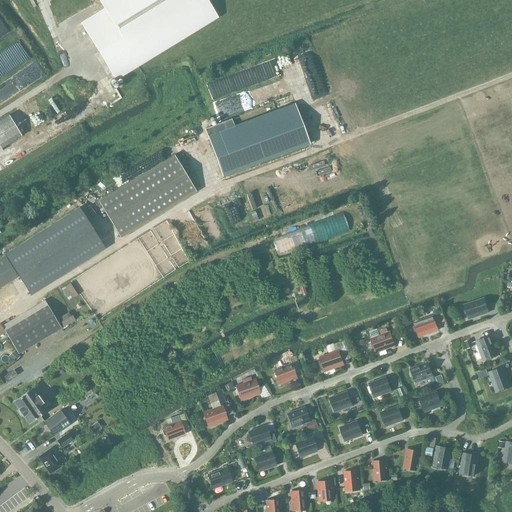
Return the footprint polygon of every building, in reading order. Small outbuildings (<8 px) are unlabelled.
[(98,0),(104,8),(80,23),(115,79),(218,16),(207,0),(98,0)] [(263,65),(203,82),(209,101),(219,98),(269,84),(263,65)] [(77,99),(84,95),(78,86),(71,90),(77,99)] [(232,119),(205,129),(222,176),(310,143),(295,104),(235,127),(232,119)] [(98,201),(121,238),(196,192),(174,155),(98,201)] [(45,229),(5,254),(31,295),(70,271),(105,248),(80,207),(45,229)] [(343,213),(272,239),(278,258),(350,231),(343,213)] [(0,257),(0,287),(15,278),(2,257),(0,257)] [(77,295),(70,284),(66,286),(67,288),(63,290),(68,297),(71,295),(73,298),(77,295)] [(464,308),(465,312),(467,313),(468,315),(478,312),(479,315),(488,311),(483,297),(464,304),(465,307),(464,308)] [(8,333),(20,353),(63,327),(47,299),(3,325),(8,333)] [(63,327),(75,320),(72,315),(71,316),(68,313),(61,317),(64,321),(61,322),(63,327)] [(417,330),(418,333),(427,330),(428,332),(438,329),(433,315),(414,322),(415,325),(413,326),(415,330),(417,330)] [(372,340),(370,342),(372,346),(374,346),(375,349),(385,346),(386,348),(395,345),(390,331),(371,338),(372,340)] [(497,354),(490,335),(476,340),(479,350),(482,349),(486,358),(488,357),(490,359),(494,357),(494,355),(497,354)] [(319,361),(320,365),(323,365),(324,368),(333,365),(334,367),(344,364),(339,350),(320,357),(321,359),(319,361)] [(411,368),(415,379),(422,376),(423,379),(433,376),(428,361),(411,368)] [(275,372),(273,374),(275,378),(277,378),(278,381),(286,378),(287,380),(296,377),(291,363),(274,369),(275,372)] [(489,372),(492,381),(495,380),(498,389),(501,388),(503,390),(507,388),(507,386),(510,385),(503,366),(489,372)] [(14,370),(4,377),(7,382),(17,375),(14,370)] [(369,383),(373,394),(381,391),(382,394),(391,390),(386,376),(369,383)] [(239,394),(240,397),(249,393),(250,396),(260,393),(255,379),(236,385),(237,388),(235,390),(237,394),(239,394)] [(42,401),(32,388),(13,401),(28,423),(47,410),(42,403),(42,401)] [(330,397),(334,408),(342,406),(343,408),(352,405),(347,391),(330,397)] [(420,397),(424,408),(431,406),(432,408),(442,405),(437,391),(420,397)] [(206,421),(207,423),(217,420),(218,423),(227,419),(222,405),(203,412),(204,415),(202,416),(204,420),(206,421)] [(381,412),(385,423),(392,420),(393,423),(403,419),(398,405),(381,412)] [(287,413),(291,424),(299,421),(300,424),(309,421),(304,407),(287,413)] [(44,421),(54,435),(70,423),(60,410),(44,421)] [(174,438),(185,434),(178,415),(170,418),(172,423),(163,426),(164,429),(162,431),(164,435),(166,435),(167,438),(173,435),(174,438)] [(340,427),(344,438),(352,435),(353,438),(362,434),(357,420),(340,427)] [(252,440),(253,442),(260,440),(261,442),(270,439),(265,425),(248,431),(249,433),(247,434),(246,436),(247,440),(250,441),(252,440)] [(56,441),(61,448),(75,439),(70,431),(56,441)] [(211,450),(221,434),(215,431),(205,447),(211,450)] [(295,443),(299,454),(307,451),(308,454),(317,450),(312,436),(295,443)] [(436,466),(439,466),(439,468),(444,469),(445,467),(448,468),(451,448),(437,445),(435,455),(438,456),(436,466)] [(38,456),(50,474),(62,465),(51,448),(38,456)] [(404,465),(417,467),(420,450),(407,448),(404,465)] [(254,457),(258,468),(266,465),(267,468),(276,465),(271,451),(254,457)] [(464,463),(463,473),(465,474),(466,476),(470,477),(472,475),(475,475),(478,455),(463,453),(462,463),(464,463)] [(373,460),(375,478),(387,477),(386,459),(373,460)] [(209,477),(207,478),(209,482),(211,483),(212,485),(221,482),(222,484),(232,481),(227,467),(208,474),(209,477)] [(345,471),(347,488),(359,487),(357,469),(345,471)] [(317,481),(319,498),(332,497),(330,479),(317,481)] [(291,491),(293,508),(305,507),(304,489),(291,491)] [(267,500),(267,511),(280,511),(279,498),(267,500)] [(376,508),(377,511),(378,511),(393,511),(393,510),(396,505),(394,500),(376,508)]
